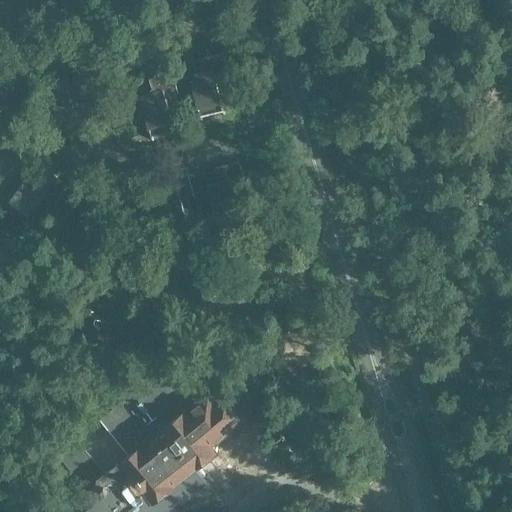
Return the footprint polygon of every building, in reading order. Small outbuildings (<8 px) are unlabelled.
[(216,1),(201,6),(206,18),(220,13),(216,1)] [(221,110),(219,101),(221,100),(215,78),(229,75),(223,52),(199,58),(203,72),(189,75),(199,115),(221,110)] [(0,97),(18,79),(3,64),(0,66),(0,97)] [(43,118),(66,128),(78,98),(91,103),(99,80),(77,71),(72,85),(58,80),(43,118)] [(139,96),(148,127),(150,136),(172,129),(169,121),(171,120),(165,98),(178,94),(172,71),(148,78),(152,92),(139,96)] [(203,123),(194,126),(197,135),(206,132),(203,123)] [(190,127),(182,128),(184,138),(192,136),(190,127)] [(232,187),(245,183),(238,160),(215,168),(219,182),(206,186),(216,216),(239,209),(232,187)] [(43,196),(53,205),(68,186),(49,171),(40,183),(29,174),(9,200),(29,215),(43,196)] [(154,198),(164,228),(187,221),(180,200),(194,196),(187,173),(164,180),(168,194),(154,198)] [(92,195),(90,227),(114,229),(116,206),(129,207),(131,183),(107,182),(106,196),(92,195)] [(120,270),(123,290),(156,285),(153,264),(120,270)] [(208,308),(249,296),(242,271),(201,282),(208,308)] [(137,297),(142,328),(164,324),(159,293),(137,297)] [(208,390),(188,406),(184,401),(188,398),(163,367),(99,418),(129,455),(105,474),(76,437),(56,453),(95,502),(88,508),(91,511),(157,511),(205,473),(197,463),(216,448),(211,442),(240,419),(217,390),(212,395),(208,390)]
